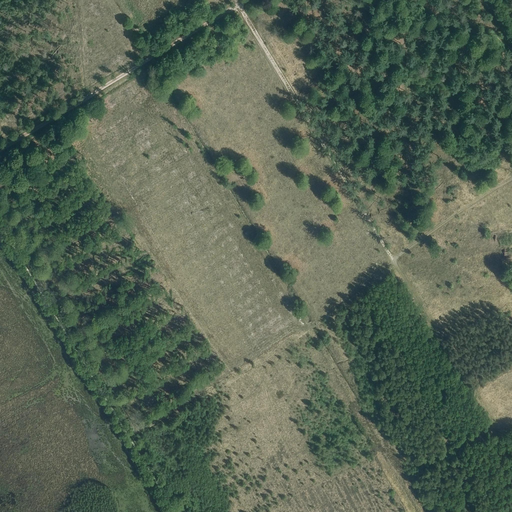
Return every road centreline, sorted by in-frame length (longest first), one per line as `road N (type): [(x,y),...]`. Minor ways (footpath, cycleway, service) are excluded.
road 1 (track): [(0,218),(178,511)]
road 2 (track): [(237,5),(392,259)]
road 3 (track): [(0,150),(237,5)]
road 4 (track): [(392,259),(511,458)]
road 5 (track): [(392,259),(511,178)]
